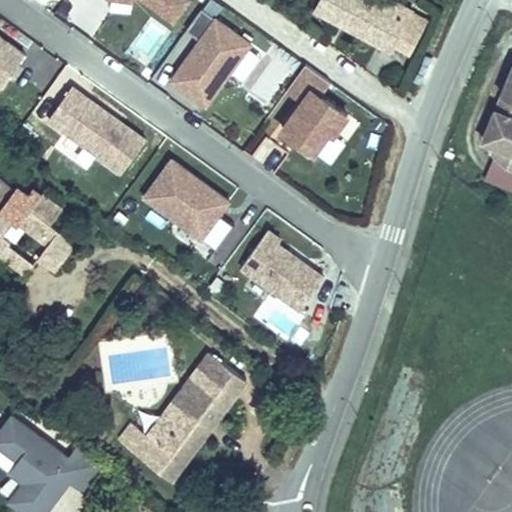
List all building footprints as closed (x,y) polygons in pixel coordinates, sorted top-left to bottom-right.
[(131,0),(176,30),(198,0),(131,0)] [(412,14),(414,11),(394,0),(319,0),(315,9),(339,22),(342,16),(348,19),(345,25),(392,50),(396,44),(412,14)] [(410,52),(427,21),(412,14),(396,44),(410,52)] [(345,25),(348,19),(342,16),(339,22),(345,25)] [(257,48),(219,21),(172,82),(212,111),(257,48)] [(28,59),(0,38),(0,91),(3,93),(28,59)] [(511,60),(498,93),(511,98),(511,60)] [(149,143),(77,90),(53,125),(125,177),(149,143)] [(338,107),(318,92),(285,134),(322,161),(356,120),(338,107)] [(511,109),(496,103),(483,136),(490,139),(486,148),(494,157),(485,178),(511,188),(511,109)] [(232,206),(175,163),(147,202),(207,242),(232,206)] [(52,223),(62,209),(33,187),(29,192),(18,184),(16,187),(3,177),(0,180),(0,255),(2,253),(9,243),(12,240),(4,234),(16,218),(48,243),(41,253),(57,265),(75,241),(52,223)] [(273,234),(243,273),(301,316),(326,278),(282,247),(284,242),(273,234)] [(35,263),(9,243),(2,253),(28,273),(35,263)] [(57,265),(41,253),(38,257),(54,269),(57,265)] [(213,425),(247,379),(210,351),(149,434),(148,435),(185,462),(208,432),(204,428),(209,422),(213,425)] [(20,371),(16,387),(35,392),(39,376),(20,371)] [(208,432),(213,425),(209,422),(204,428),(208,432)] [(148,435),(149,434),(134,424),(122,439),(137,450),(139,451),(150,459),(150,460),(151,461),(172,476),(172,477),(174,478),(185,462),(148,435)] [(0,511),(23,511),(25,510),(22,506),(45,487),(24,463),(0,482),(0,511)]
